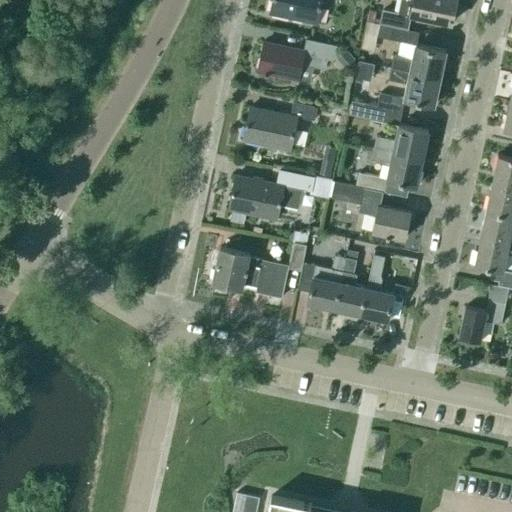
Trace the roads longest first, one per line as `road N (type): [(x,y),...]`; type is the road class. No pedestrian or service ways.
road 1 (residential): [(416,385),(495,0)]
road 2 (residential): [(167,333),(232,0)]
road 3 (unclassified): [(29,247),(175,0)]
road 4 (unclassified): [(416,385),(167,333)]
road 5 (unclassified): [(167,333),(29,247)]
